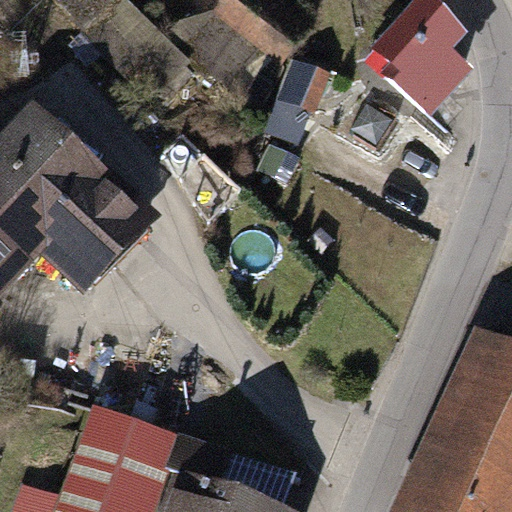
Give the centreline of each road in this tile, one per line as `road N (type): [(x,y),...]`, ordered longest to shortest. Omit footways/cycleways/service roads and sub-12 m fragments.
road 1 (tertiary): [(367,511),(511,131)]
road 2 (unknown): [(149,219),(406,411)]
